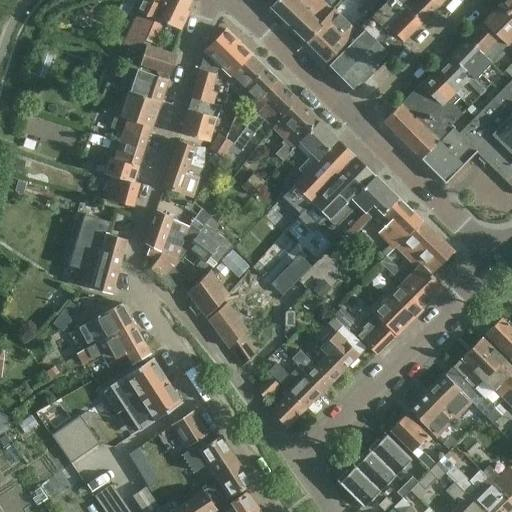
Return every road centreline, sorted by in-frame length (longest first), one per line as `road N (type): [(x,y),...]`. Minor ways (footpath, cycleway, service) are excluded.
road 1 (residential): [(216,0),(173,108),(127,281)]
road 2 (tertiary): [(301,457),(497,256)]
road 3 (residential): [(127,281),(280,511)]
road 4 (residential): [(301,457),(167,298),(127,281)]
road 5 (tertiary): [(497,256),(358,118)]
road 6 (residential): [(358,118),(473,0)]
road 7 (tertiary): [(358,118),(255,18)]
